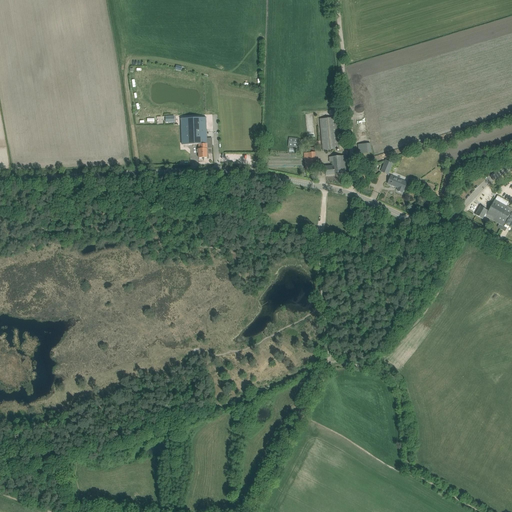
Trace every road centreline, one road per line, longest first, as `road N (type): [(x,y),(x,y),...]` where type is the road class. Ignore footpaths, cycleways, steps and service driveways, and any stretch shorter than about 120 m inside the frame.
road 1 (tertiary): [(0,179),(222,169),(325,187),(435,224),(511,167)]
road 2 (track): [(330,359),(111,452),(67,457)]
road 3 (track): [(330,359),(391,375),(411,470),(478,511)]
road 4 (track): [(337,0),(353,195)]
